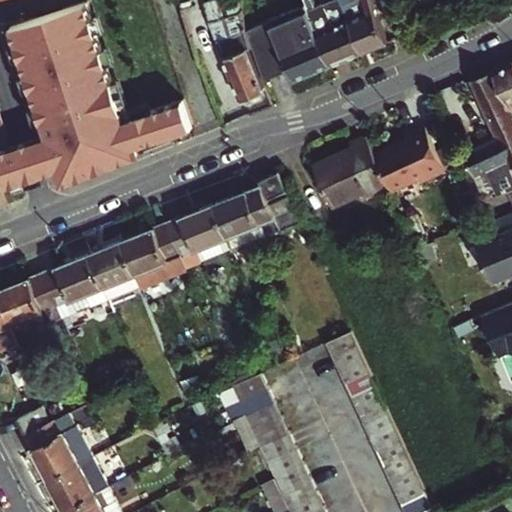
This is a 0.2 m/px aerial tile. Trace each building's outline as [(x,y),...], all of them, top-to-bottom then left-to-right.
[(21,136),(0,142),(0,179),(31,169),(61,159),(66,174),(133,148),(130,139),(189,121),(180,93),(122,112),(85,0),(66,0),(8,19),(43,128),(21,136)] [(237,0),(206,0),(208,12),(238,90),(262,81),(247,43),(250,42),(249,39),(245,25),(240,11),(237,0)] [(305,0),(245,25),(249,39),(250,42),(263,74),(287,65),(291,76),(328,61),(309,13),(305,0)] [(304,0),(305,0),(309,13),(328,61),(360,47),(340,2),(339,0),(318,0),(315,2),(314,0),(304,0)] [(371,0),(339,0),(340,2),(360,47),(386,37),(371,0)] [(464,151),(473,174),(486,168),(498,195),(511,189),(511,105),(511,104),(511,103),(511,59),(473,75),(497,137),(464,151)] [(411,135),(377,151),(391,182),(393,188),(421,175),(423,179),(449,167),(429,123),(410,132),(411,135)] [(369,134),(352,141),(354,145),(315,163),(332,203),(364,190),(365,193),(391,182),(377,151),(369,134)] [(281,169),(262,176),(264,181),(271,195),(289,188),(281,169)] [(272,198),(271,195),(264,181),(216,200),(228,231),(233,242),(301,214),(291,190),(272,198)] [(192,246),(228,231),(216,200),(170,219),(182,250),(192,246)] [(136,269),(182,250),(170,219),(123,237),(136,269)] [(493,279),(511,270),(511,224),(477,239),(493,279)] [(197,257),(233,242),(228,231),(192,246),(197,257)] [(136,269),(123,237),(92,250),(109,294),(140,281),(136,269)] [(61,313),(109,294),(92,250),(45,269),(61,313)] [(140,281),(187,262),(182,250),(136,269),(140,281)] [(49,318),(61,313),(45,269),(0,287),(0,291),(11,319),(45,306),(49,318)] [(11,319),(0,291),(0,351),(21,343),(11,319)] [(511,298),(484,310),(500,350),(511,345),(511,298)] [(335,355),(361,343),(354,329),(328,341),(335,355)] [(341,367),(366,356),(361,343),(335,355),(341,367)] [(366,356),(341,367),(347,380),(373,369),(366,356)] [(354,395),(379,384),(373,369),(347,380),(354,395)] [(271,382),(266,370),(254,375),(236,383),(242,396),(271,382)] [(242,396),(249,412),(278,398),(271,382),(242,396)] [(361,409),(386,398),(379,384),(354,395),(361,409)] [(257,427),(285,413),(278,398),(249,412),(257,427)] [(368,424),(392,412),(386,398),(361,409),(368,424)] [(28,432),(52,420),(45,404),(20,417),(28,432)] [(374,437),(398,426),(392,412),(368,424),(374,437)] [(263,441),(292,427),(285,413),(257,427),(263,441)] [(58,417),(52,420),(28,432),(51,478),(82,462),(58,417)] [(381,451),(405,439),(398,426),(374,437),(381,451)] [(263,441),(264,443),(270,456),(299,442),(292,427),(263,441)] [(405,439),(381,451),(387,463),(410,452),(405,439)] [(278,473),(306,459),(299,442),(270,456),(278,473)] [(393,476),(416,465),(410,452),(387,463),(393,476)] [(111,485),(96,456),(82,462),(98,492),(111,485)] [(284,488),(313,474),(306,459),(278,473),(284,488)] [(67,508),(98,492),(82,462),(51,478),(67,508)] [(399,489),(422,477),(416,465),(393,476),(399,489)] [(291,502),(320,489),(313,474),(284,488),(291,502)] [(405,502),(428,491),(422,477),(399,489),(405,502)] [(124,511),(111,485),(98,492),(67,508),(68,511),(124,511)] [(295,511),(310,511),(327,504),(320,489),(291,502),(293,505),(295,511)] [(409,511),(414,511),(434,503),(428,491),(405,502),(409,511)] [(437,511),(434,503),(414,511),(437,511)]
